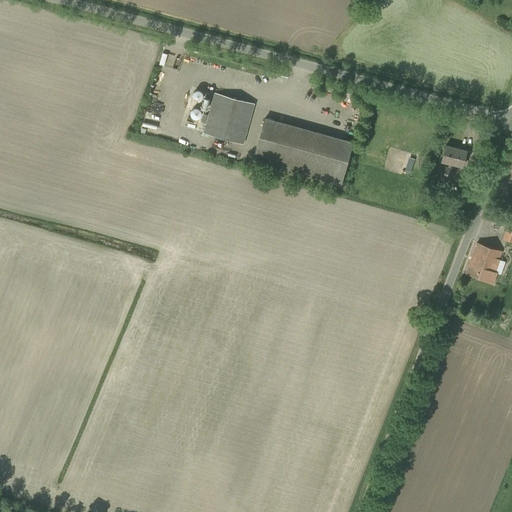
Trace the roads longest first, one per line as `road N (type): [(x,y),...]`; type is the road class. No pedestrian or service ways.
road 1 (unclassified): [(508,125),(44,0)]
road 2 (unclassified): [(364,511),(508,125)]
